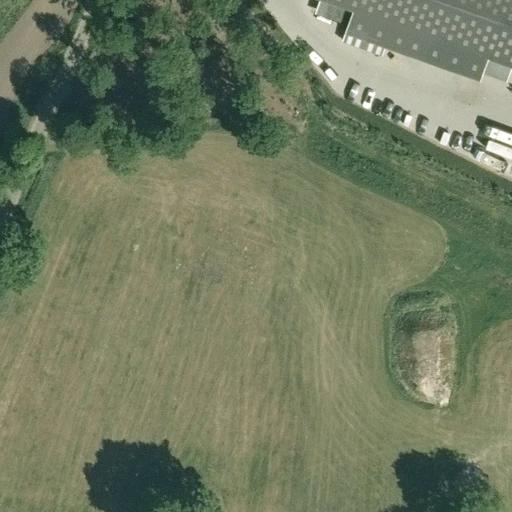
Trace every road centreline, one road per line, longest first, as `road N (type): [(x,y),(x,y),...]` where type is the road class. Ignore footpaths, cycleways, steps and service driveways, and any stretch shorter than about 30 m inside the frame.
road 1 (unknown): [(473,511),(495,279),(511,222)]
road 2 (unclassified): [(0,235),(98,0)]
